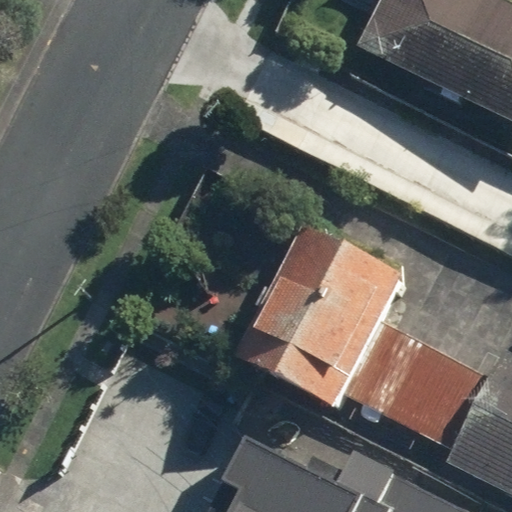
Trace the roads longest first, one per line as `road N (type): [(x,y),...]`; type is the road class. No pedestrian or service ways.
road 1 (residential): [(511,199),(130,13)]
road 2 (secondary): [(130,13),(0,268)]
